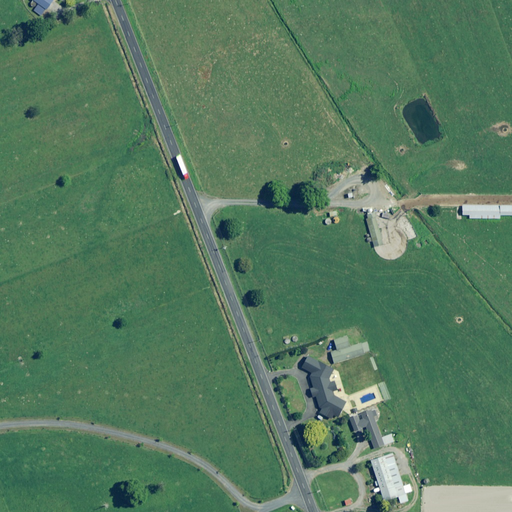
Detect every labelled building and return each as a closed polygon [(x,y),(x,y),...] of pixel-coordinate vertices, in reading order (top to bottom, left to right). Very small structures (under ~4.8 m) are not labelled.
[(33,0),(38,4),(33,11),(41,16),(46,9),(47,10),(54,0),(53,0),(62,0),(63,0),(33,0)] [(511,206),(463,205),(462,215),(468,215),(468,219),(500,219),(500,216),(511,216),(511,206)] [(375,213),(367,215),(368,219),(366,220),(373,248),(383,245),(375,213)] [(350,346),(347,336),(334,340),(337,350),(331,352),(334,364),(364,356),(363,353),(369,351),(366,341),(350,346)] [(302,369),(311,374),(310,377),(313,388),(310,389),(313,398),(316,397),(319,407),(322,409),(320,413),(330,420),(333,415),(338,418),(346,403),(334,396),(333,392),(339,390),(336,380),(330,382),(329,378),(333,369),(308,356),(302,369)] [(396,442),(394,438),(393,434),(381,438),(375,422),(380,420),(375,408),(361,413),(363,419),(359,420),(357,415),(349,418),(354,432),(365,428),(374,450),(384,446),(396,442)] [(377,481),(375,482),(376,487),(379,486),(384,502),(406,494),(393,453),(370,461),(377,481)]
